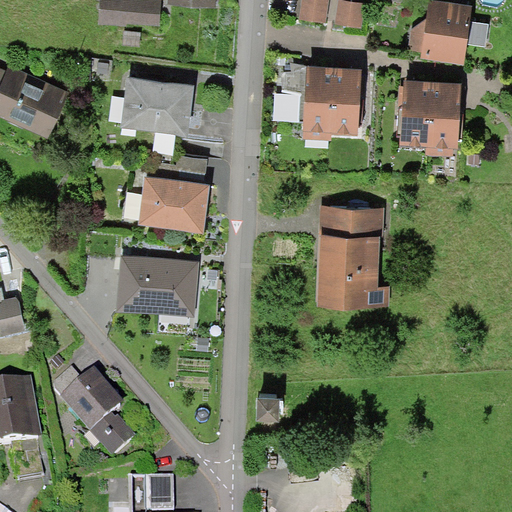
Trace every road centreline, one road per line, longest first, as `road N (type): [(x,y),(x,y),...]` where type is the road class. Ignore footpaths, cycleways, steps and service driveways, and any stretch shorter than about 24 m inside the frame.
road 1 (residential): [(254,0),(232,473)]
road 2 (residential): [(0,217),(202,459),(232,473)]
